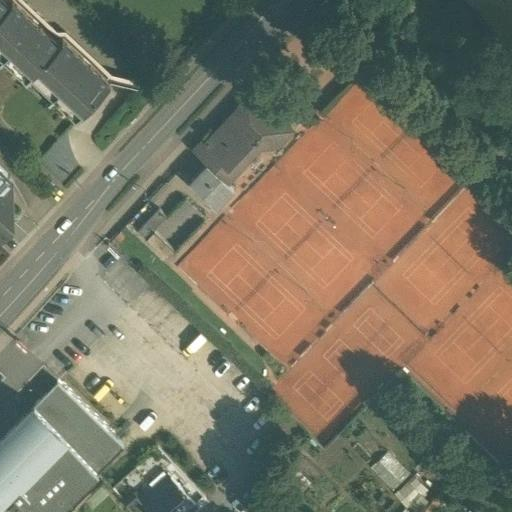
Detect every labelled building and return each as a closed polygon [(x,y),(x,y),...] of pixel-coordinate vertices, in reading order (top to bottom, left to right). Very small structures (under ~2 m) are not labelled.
[(0,0),(0,13),(8,4),(3,0),(0,0)] [(59,43),(13,0),(12,0),(8,4),(0,13),(0,54),(16,69),(20,64),(30,73),(59,43)] [(109,82),(63,38),(59,43),(30,73),(65,107),(70,103),(80,113),(109,82)] [(276,124),(247,97),(204,144),(201,141),(192,150),(205,163),(220,176),(251,142),(258,141),(258,140),(274,140),(282,131),(275,125),(276,124)] [(56,178),(75,165),(57,141),(39,154),(56,178)] [(205,163),(188,181),(216,207),(233,188),(220,176),(205,163)] [(0,232),(11,221),(10,205),(11,205),(11,192),(10,192),(9,176),(0,167),(0,232)] [(159,208),(137,230),(146,239),(154,230),(167,216),(159,208)] [(175,250),(154,230),(146,239),(167,258),(175,250)] [(58,380),(0,439),(0,511),(57,511),(91,480),(124,445),(58,380)] [(390,489),(409,472),(387,449),(369,467),(390,489)] [(396,493),(410,507),(428,488),(414,474),(396,493)] [(170,477),(155,492),(153,491),(146,498),(147,499),(143,503),(151,511),(185,511),(195,503),(170,477)] [(151,511),(143,503),(136,496),(127,504),(134,511),(151,511)]
